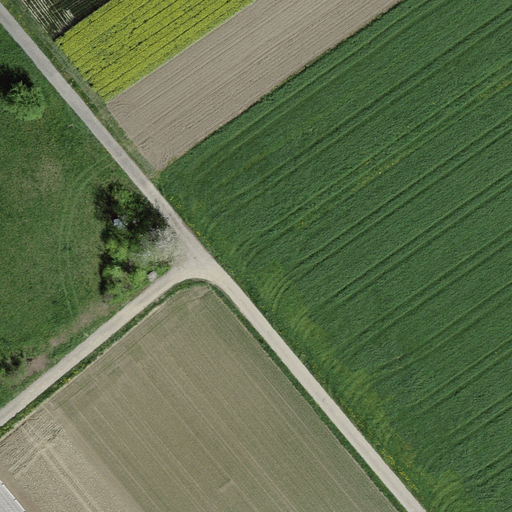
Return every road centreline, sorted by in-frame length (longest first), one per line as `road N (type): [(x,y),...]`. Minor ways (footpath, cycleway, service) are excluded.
road 1 (track): [(1,0),(424,511)]
road 2 (track): [(0,405),(193,237)]
